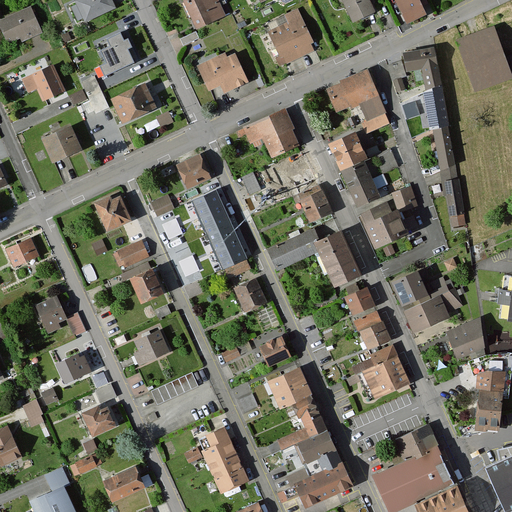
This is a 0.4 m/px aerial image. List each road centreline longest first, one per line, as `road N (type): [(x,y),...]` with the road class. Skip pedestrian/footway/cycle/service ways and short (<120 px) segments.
road 1 (residential): [(290,93),(483,511)]
road 2 (residential): [(377,511),(203,132)]
road 3 (residential): [(279,511),(123,170)]
road 4 (residential): [(41,210),(177,511)]
road 5 (residential): [(290,93),(486,0)]
road 6 (residential): [(203,132),(141,0)]
